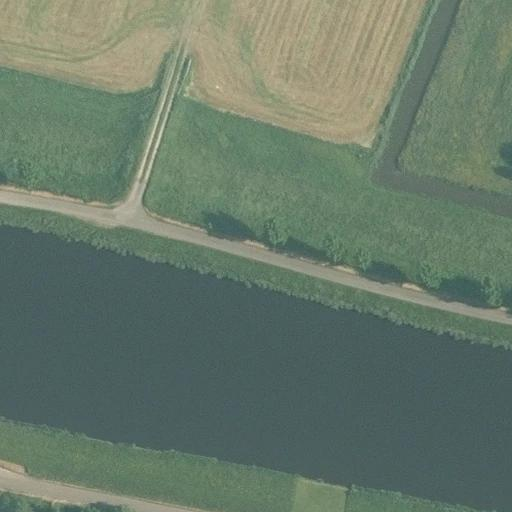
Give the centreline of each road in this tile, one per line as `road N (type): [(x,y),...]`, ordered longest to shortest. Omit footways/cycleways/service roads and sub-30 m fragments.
road 1 (unclassified): [(511,317),(89,209),(0,194)]
road 2 (tertiary): [(171,511),(0,478)]
